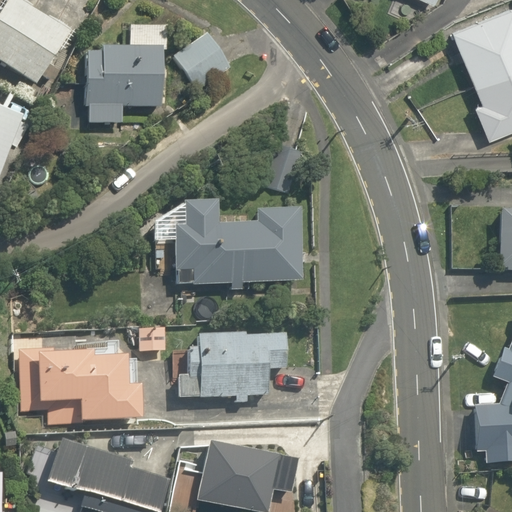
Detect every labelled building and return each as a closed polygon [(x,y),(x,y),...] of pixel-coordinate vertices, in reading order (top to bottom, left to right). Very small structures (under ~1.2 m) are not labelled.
[(17,0),(9,0),(0,15),(0,63),(33,85),(67,32),(17,0)] [(511,6),(510,3),(437,36),(444,50),(449,48),(476,108),(467,112),(482,147),(511,132),(511,6)] [(115,106),(158,106),(157,51),(165,51),(165,25),(157,25),(125,25),(125,48),(83,48),(83,129),(116,129),(115,106)] [(228,67),(200,32),(170,56),(187,78),(170,91),(181,104),(184,108),(214,84),(211,80),(228,67)] [(0,167),(26,115),(0,102),(0,167)] [(239,282),(296,282),(297,211),(259,210),(259,224),(216,223),(216,204),(180,203),(180,228),(173,228),(172,281),(227,282),(227,289),(239,289),(239,282)] [(511,217),(495,217),(493,274),(511,274),(511,217)] [(511,329),(490,385),(511,393),(506,409),(466,409),(467,456),(482,456),(482,469),(511,469),(511,329)] [(281,331),(190,333),(191,373),(176,374),(177,397),(232,396),(233,405),(243,405),(243,395),(263,394),(263,370),(282,370),(281,331)] [(44,413),(44,428),(75,428),(74,421),(127,420),(127,350),(16,351),(16,413),(44,413)] [(274,449),(205,439),(196,501),(265,511),(274,449)]
